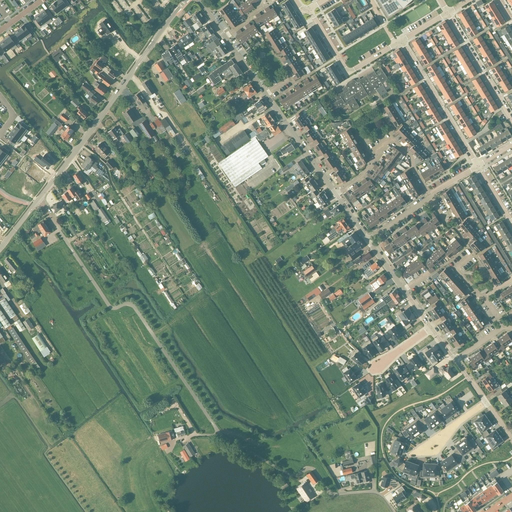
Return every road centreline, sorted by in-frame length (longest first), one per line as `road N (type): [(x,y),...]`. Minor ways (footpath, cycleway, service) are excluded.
road 1 (tertiary): [(39,199),(186,0)]
road 2 (unclassified): [(393,511),(378,493),(331,494),(312,468),(288,474),(221,436)]
road 3 (residential): [(335,194),(225,36)]
road 4 (residential): [(477,165),(401,40)]
road 5 (residential): [(335,194),(391,139),(429,194)]
road 6 (residential): [(511,120),(446,13)]
